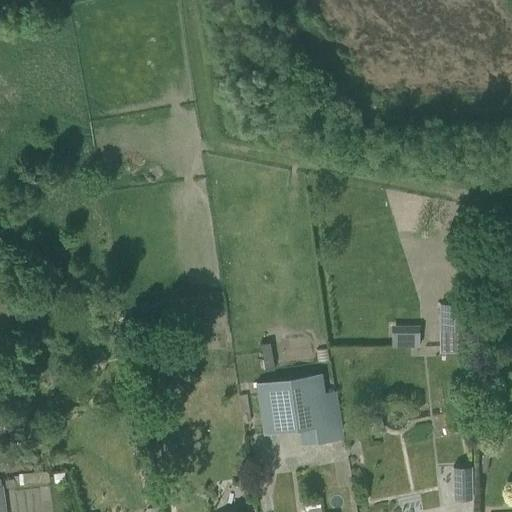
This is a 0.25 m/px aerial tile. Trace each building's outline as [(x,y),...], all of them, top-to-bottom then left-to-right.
[(468,345),(467,303),(439,303),(440,345),(468,345)] [(418,335),(402,335),(402,347),(418,347),(418,335)] [(271,342),(262,344),(266,367),(275,366),(271,342)] [(257,384),(264,434),(303,428),(304,438),(330,435),(321,374),(257,384)] [(249,415),(242,416),(243,423),(250,422),(249,415)] [(483,442),(483,450),(494,450),(495,442),(483,442)] [(452,498),(463,498),(462,465),(451,465),(452,498)] [(63,473),(53,474),(55,485),(64,484),(63,473)]
